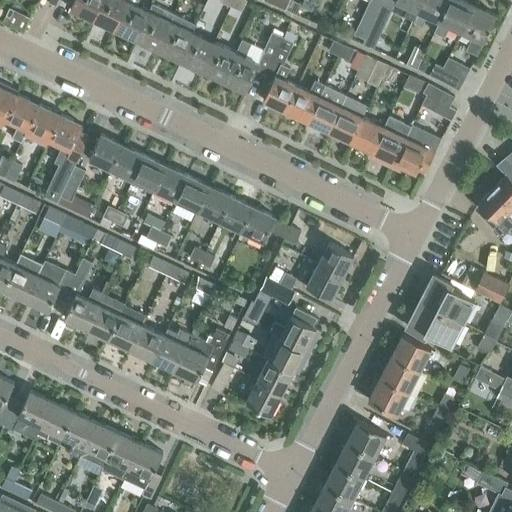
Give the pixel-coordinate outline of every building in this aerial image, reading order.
[(73,0),(70,8),(91,18),(99,0),(73,0)] [(99,0),(91,18),(114,28),(127,0),(99,0)] [(135,39),(149,10),(136,4),(137,0),(127,0),(114,28),(135,39)] [(241,10),(246,0),(245,0),(233,0),(231,6),(241,10)] [(300,0),(268,0),(298,12),(303,1),(300,0)] [(369,0),(359,23),(354,33),(365,38),(370,28),(380,4),(382,0),(369,0)] [(395,0),(408,6),(404,15),(413,20),(417,10),(422,0),(395,0)] [(422,0),(417,10),(413,20),(422,24),(427,15),(439,21),(448,0),(422,0)] [(448,0),(439,21),(434,31),(444,36),(448,27),(460,33),(461,31),(473,4),(465,1),(463,0),(448,0)] [(135,39),(157,49),(174,12),(152,2),(149,10),(135,39)] [(365,38),(362,43),(373,48),(381,33),(391,9),(380,4),(370,28),(365,38)] [(473,4),(461,31),(472,36),(466,49),(477,54),(495,15),(481,8),(473,4)] [(157,49),(178,59),(192,30),(195,22),(174,12),(157,49)] [(178,59),(201,70),(214,41),(192,30),(178,59)] [(235,51),(222,80),(245,90),(255,69),(263,73),(281,36),(272,31),(264,49),(241,38),(235,51)] [(263,99),(285,109),(296,85),(284,79),(289,68),(283,65),(289,52),(294,42),(281,36),(263,73),(273,78),(263,99)] [(333,39),(328,51),(336,54),(341,43),(333,39)] [(222,80),(235,51),(214,41),(201,70),(222,80)] [(348,60),(353,49),(341,43),(336,54),(348,60)] [(415,45),(406,63),(416,68),(421,59),(425,50),(415,45)] [(357,50),(349,66),(356,70),(364,54),(357,50)] [(386,64),(364,53),(364,54),(356,70),(354,75),(376,85),(386,64)] [(448,57),(443,67),(442,67),(465,79),(470,68),(448,57)] [(442,67),(443,67),(435,63),(429,75),(458,90),(465,79),(442,67)] [(386,64),(381,75),(391,80),(396,68),(386,64)] [(425,80),(421,79),(410,74),(405,86),(411,88),(418,92),(425,80)] [(0,126),(1,127),(5,118),(4,117),(16,92),(9,89),(11,86),(0,80),(0,126)] [(285,109),(306,119),(322,84),(315,81),(310,91),(296,85),(285,109)] [(423,92),(425,94),(426,95),(427,94),(439,100),(450,106),(455,96),(428,82),(423,92)] [(344,94),(322,84),(306,119),(327,129),(344,94)] [(4,117),(5,118),(17,124),(11,137),(22,141),(24,136),(22,135),(37,103),(16,92),(4,117)] [(350,140),(361,116),(367,105),(344,94),(327,129),(350,140)] [(426,95),(421,104),(434,111),(439,100),(427,94),(426,95)] [(46,145),(49,139),(46,138),(58,112),(37,103),(22,135),(24,136),(25,134),(46,145)] [(46,138),(49,139),(62,145),(54,161),(59,163),(44,194),(57,201),(60,195),(75,165),(89,135),(80,131),(83,124),(58,112),(46,138)] [(372,151),(370,156),(384,162),(386,158),(393,161),(410,125),(401,121),(388,115),(383,126),(372,151)] [(350,140),(372,151),(383,126),(361,116),(350,140)] [(410,125),(393,161),(416,172),(418,168),(425,172),(441,137),(411,123),(410,125)] [(109,168),(121,142),(101,133),(89,158),(109,168)] [(109,168),(132,179),(144,153),(121,142),(109,168)] [(132,179),(153,189),(166,163),(144,153),(132,179)] [(2,154),(0,159),(0,174),(3,176),(11,158),(2,154)] [(15,182),(23,164),(11,158),(3,176),(15,182)] [(153,189),(175,199),(186,173),(166,163),(153,189)] [(85,170),(75,165),(60,195),(71,200),(85,170)] [(175,199),(196,209),(208,184),(186,173),(175,199)] [(511,181),(505,175),(492,188),(511,208),(511,207),(511,181)] [(196,209),(218,220),(229,194),(208,184),(196,209)] [(5,185),(0,194),(0,195),(16,203),(21,192),(5,185)] [(500,237),(508,229),(511,232),(511,207),(511,208),(492,188),(477,202),(488,213),(483,219),(500,237)] [(36,212),(41,202),(21,192),(16,203),(36,212)] [(218,220),(239,230),(252,204),(229,194),(218,220)] [(267,230),(282,236),(288,224),(274,217),(275,215),(252,204),(239,230),(262,241),(267,230)] [(108,205),(103,216),(113,221),(118,210),(108,205)] [(50,206),(46,216),(53,220),(60,223),(65,213),(58,210),(50,206)] [(118,210),(113,221),(123,226),(128,214),(118,210)] [(65,213),(60,223),(69,227),(74,230),(79,220),(74,217),(65,213)] [(301,230),(291,225),(288,224),(282,236),(282,237),(296,243),(301,230)] [(142,233),(139,240),(154,247),(157,240),(162,230),(152,226),(147,236),(142,233)] [(162,230),(157,240),(166,244),(171,234),(162,230)] [(121,252),(126,242),(105,232),(100,242),(121,252)] [(126,242),(121,252),(132,257),(137,247),(126,242)] [(315,265),(340,278),(352,255),(327,242),(315,265)] [(0,287),(2,288),(14,263),(3,258),(8,247),(0,243),(0,287)] [(200,260),(204,250),(195,246),(190,256),(200,260)] [(204,250),(200,260),(209,265),(214,254),(204,250)] [(14,263),(2,288),(25,299),(42,263),(19,252),(14,263)] [(154,255),(148,265),(164,273),(169,262),(154,255)] [(64,317),(86,328),(103,292),(93,288),(89,298),(78,293),(93,263),(83,258),(75,274),(74,273),(62,300),(70,303),(64,317)] [(48,310),(55,296),(62,300),(74,273),(66,269),(43,259),(42,263),(25,299),(48,310)] [(183,282),(188,271),(169,262),(164,273),(183,282)] [(340,278),(315,265),(305,284),(330,297),(340,278)] [(275,266),(269,278),(279,283),(291,290),(297,278),(285,271),(275,266)] [(498,301),(506,283),(470,266),(461,283),(498,301)] [(419,298),(462,320),(473,298),(449,286),(451,281),(432,271),(419,298)] [(198,276),(196,288),(209,294),(214,283),(198,276)] [(279,283),(266,276),(260,289),(288,303),(294,291),(291,290),(279,283)] [(219,298),(224,288),(214,283),(209,294),(219,298)] [(86,328),(107,338),(123,304),(125,305),(126,303),(103,292),(86,328)] [(235,301),(243,305),(246,298),(238,294),(235,301)] [(177,306),(181,297),(177,295),(173,304),(177,306)] [(419,298),(405,325),(424,335),(426,330),(451,342),(462,320),(419,298)] [(107,338),(130,348),(142,322),(145,314),(125,305),(123,304),(107,338)] [(275,321),(269,331),(274,333),(278,336),(310,352),(321,330),(315,327),(315,326),(312,325),(316,316),(295,306),(291,315),(285,326),(284,326),(275,321)] [(231,329),(236,318),(229,314),(224,325),(231,329)] [(491,319),(484,332),(498,339),(505,326),(491,319)] [(152,359),(164,333),(142,322),(130,348),(152,359)] [(174,369),(190,334),(191,333),(179,327),(177,332),(167,327),(164,333),(152,359),(174,369)] [(176,364),(174,369),(196,379),(205,384),(212,370),(229,334),(216,327),(209,342),(191,334),(190,334),(176,364)] [(237,331),(232,340),(250,349),(252,350),(257,341),(237,331)] [(489,351),(497,342),(498,339),(484,332),(478,346),(489,351)] [(390,355),(419,370),(431,348),(401,333),(390,355)] [(309,352),(278,336),(267,358),(293,370),(299,373),(309,352)] [(246,356),(250,349),(232,340),(229,347),(246,356)] [(227,351),(222,360),(223,361),(235,367),(240,357),(227,351)] [(390,355),(379,376),(409,391),(416,395),(427,374),(419,370),(390,355)] [(257,379),(282,392),(293,370),(267,358),(257,379)] [(224,362),(224,363),(211,387),(221,392),(234,367),(224,362)] [(462,382),(470,367),(461,363),(453,378),(462,382)] [(481,366),(475,377),(482,381),(488,370),(481,366)] [(0,423),(3,425),(15,399),(7,396),(14,382),(0,374),(0,423)] [(397,413),(409,391),(379,376),(368,398),(397,413)] [(511,378),(507,376),(506,378),(502,386),(511,390),(511,378)] [(282,392),(257,379),(245,401),(271,414),(282,392)] [(511,403),(511,390),(502,386),(497,396),(511,403)] [(15,399),(3,425),(13,430),(14,428),(35,438),(38,433),(53,400),(30,389),(23,403),(15,399)] [(438,406),(447,411),(454,398),(445,393),(438,406)] [(53,400),(38,433),(59,443),(62,436),(74,410),(53,400)] [(430,421),(439,426),(447,411),(438,406),(430,421)] [(74,410),(62,436),(74,441),(69,453),(79,457),(80,455),(96,420),(74,410)] [(350,434),(346,442),(374,457),(386,434),(357,419),(353,417),(346,431),(350,434)] [(96,420),(80,455),(102,465),(106,457),(119,431),(96,420)] [(101,468),(123,478),(140,441),(119,431),(106,457),(102,465),(101,468)] [(414,449),(402,472),(413,478),(430,445),(412,435),(408,433),(403,443),(406,445),(414,449)] [(140,441),(123,478),(144,488),(142,493),(144,494),(151,498),(162,475),(154,471),(163,452),(140,441)] [(363,478),(374,457),(346,442),(335,463),(363,478)] [(352,499),(363,478),(335,463),(324,485),(352,499)] [(436,481),(440,470),(429,465),(424,476),(436,481)] [(505,487),(507,482),(483,470),(477,482),(498,493),(502,494),(505,487)] [(391,493),(402,498),(413,478),(402,472),(391,493)] [(10,491),(15,480),(8,476),(3,488),(10,491)] [(15,480),(10,491),(28,500),(34,488),(15,480)] [(324,511),(345,511),(352,499),(324,485),(313,506),(324,511)] [(86,503),(94,507),(102,490),(94,486),(86,503)] [(498,493),(488,511),(511,511),(511,490),(505,487),(502,494),(498,493)] [(53,511),(58,500),(42,492),(37,503),(53,511)] [(381,511),(394,511),(402,498),(391,493),(381,511)] [(0,496),(0,511),(1,511),(3,511),(11,498),(1,494),(0,496)] [(58,500),(53,511),(54,511),(77,511),(78,509),(58,500)] [(142,511),(154,511),(157,508),(147,503),(142,511)]
